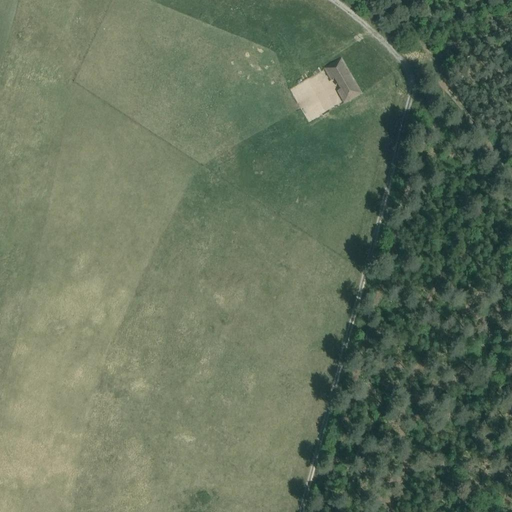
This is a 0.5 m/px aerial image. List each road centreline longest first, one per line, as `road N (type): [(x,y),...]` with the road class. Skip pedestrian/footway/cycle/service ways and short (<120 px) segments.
road 1 (track): [(305,511),(427,61)]
road 2 (unknown): [(428,63),(309,511)]
road 3 (track): [(427,61),(511,170)]
